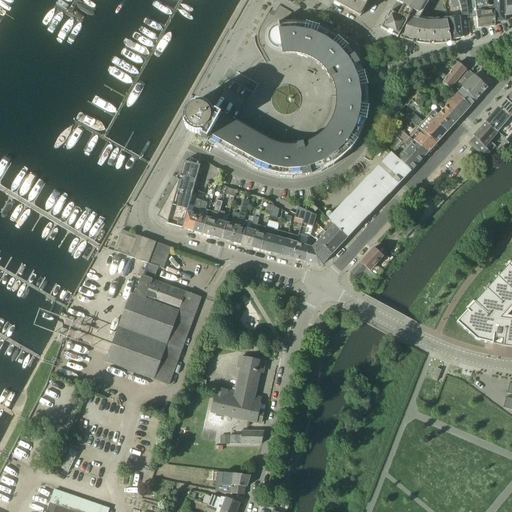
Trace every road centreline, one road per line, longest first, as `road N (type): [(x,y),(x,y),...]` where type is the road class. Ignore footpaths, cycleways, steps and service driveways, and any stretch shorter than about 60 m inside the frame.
road 1 (residential): [(179,141),(278,185),(321,180),(342,168),(367,142),(375,113),(358,29)]
road 2 (residential): [(323,285),(145,224),(146,201),(179,141)]
road 3 (residential): [(323,285),(501,83)]
road 4 (residential): [(251,511),(299,324),(323,285)]
road 5 (residential): [(179,141),(260,0)]
